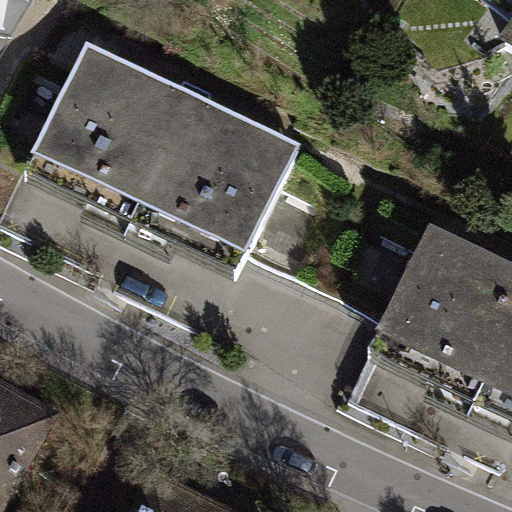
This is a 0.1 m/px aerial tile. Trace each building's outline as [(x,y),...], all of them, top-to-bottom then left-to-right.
[(511,0),(486,0),(511,19),(511,23),(504,34),(511,40),(511,0)] [(314,157),(103,45),(32,178),(244,290),(314,157)] [(511,277),(443,244),(380,371),(511,435),(511,277)] [(0,511),(8,511),(56,423),(0,393),(0,511)] [(201,511),(142,486),(130,511),(201,511)]
